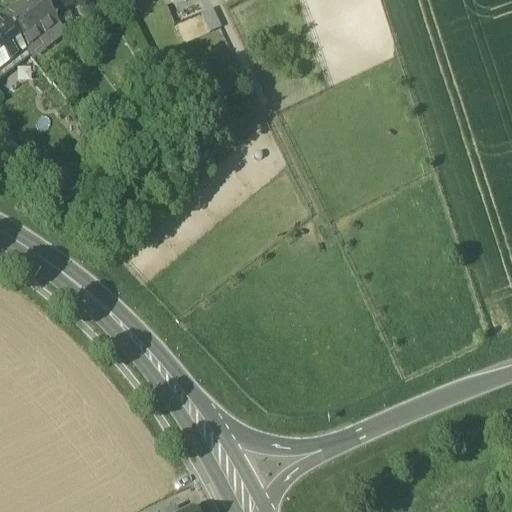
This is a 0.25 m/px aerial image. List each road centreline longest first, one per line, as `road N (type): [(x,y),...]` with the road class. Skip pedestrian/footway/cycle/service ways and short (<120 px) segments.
road 1 (secondary): [(194,415),(148,356),(70,280),(0,232)]
road 2 (motorway): [(360,436),(281,450),(194,415)]
road 3 (motorway): [(511,375),(360,436)]
road 4 (motorway): [(360,436),(281,483),(272,511)]
